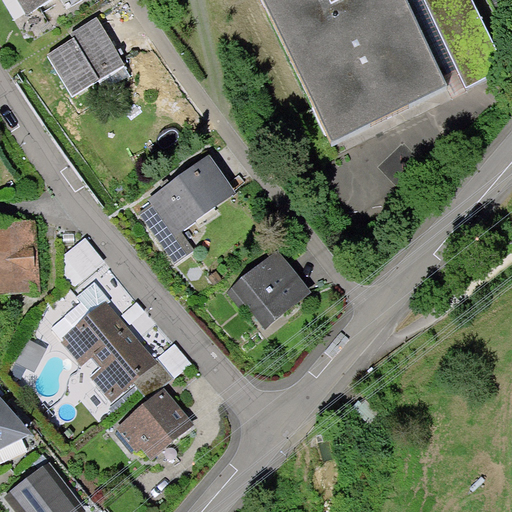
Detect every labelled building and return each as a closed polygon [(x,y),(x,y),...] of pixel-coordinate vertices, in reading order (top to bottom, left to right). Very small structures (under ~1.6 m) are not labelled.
[(17,0),(27,15),(51,0),(17,0)] [(250,0),(325,149),(461,82),(464,89),(505,68),(470,0),(250,0)] [(124,70),(96,23),(67,40),(70,46),(46,60),(70,102),(124,70)] [(208,161),(148,200),(150,209),(141,216),(175,262),(188,249),(182,233),(232,193),(208,161)] [(34,217),(0,219),(0,292),(39,290),(34,217)] [(273,256),(230,290),(264,332),(307,298),(273,256)] [(150,371),(103,310),(58,344),(106,406),(150,371)] [(158,397),(113,433),(142,469),(187,432),(158,397)] [(0,451),(22,441),(0,411),(0,451)] [(76,511),(43,468),(1,500),(9,511),(76,511)]
